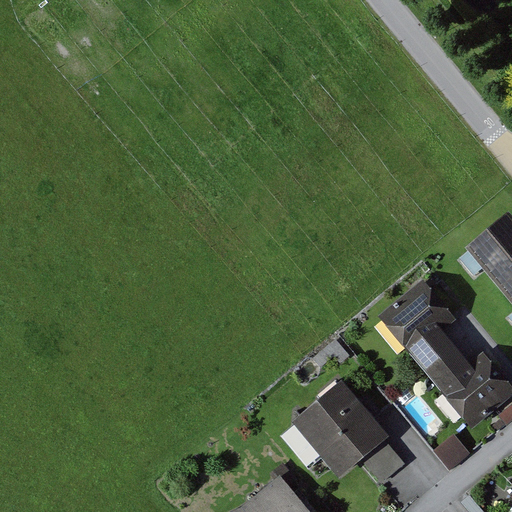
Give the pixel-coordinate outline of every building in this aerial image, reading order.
[(511,228),(500,215),(457,252),(511,314),(511,228)] [(424,381),(456,354),(438,333),(453,320),(424,287),(377,327),(424,381)] [(473,373),(456,354),(424,381),(465,429),(509,390),(493,371),(485,363),(473,373)] [(383,436),(337,381),(286,423),(332,479),(357,458),(380,439),(383,436)] [(467,455),(450,434),(430,450),(448,471),(467,455)] [(402,464),(380,439),(357,458),(378,484),(402,464)] [(301,511),(274,478),(231,511),(301,511)]
